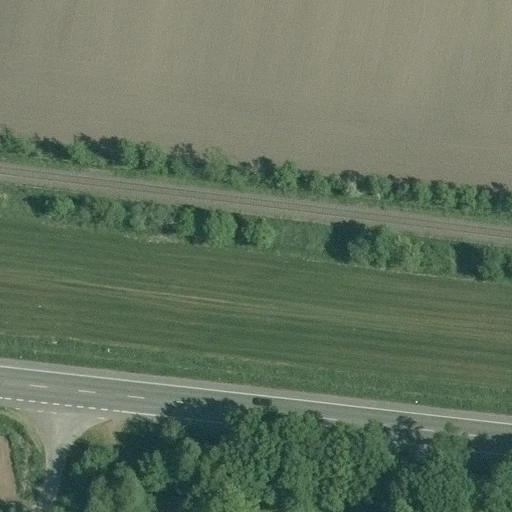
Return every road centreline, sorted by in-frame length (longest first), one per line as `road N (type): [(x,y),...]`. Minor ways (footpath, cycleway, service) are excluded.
road 1 (secondary): [(62,388),(511,440)]
road 2 (unclassified): [(62,388),(48,475),(17,511)]
